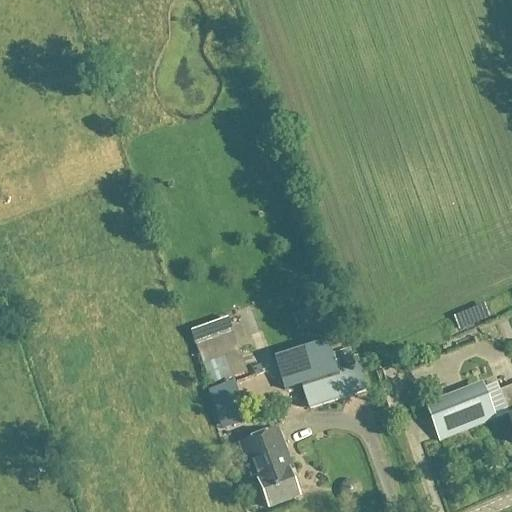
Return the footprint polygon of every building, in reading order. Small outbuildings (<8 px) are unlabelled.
[(305,311),(291,316),(297,332),(311,327),(305,311)] [(202,342),(209,357),(221,351),(214,337),(202,342)] [(278,371),(285,391),(325,379),(315,348),(289,356),(292,366),(278,371)] [(348,350),(331,356),(337,373),(354,368),(348,350)] [(232,351),(217,355),(223,377),(238,373),(232,351)] [(483,361),(489,380),(511,373),(504,354),(483,361)] [(303,392),(309,413),(367,394),(359,374),(303,392)] [(511,388),(499,394),(508,420),(511,431),(511,388)] [(230,392),(211,395),(215,427),(234,425),(230,392)] [(494,421),(482,392),(427,414),(439,443),(494,421)] [(260,484),(270,510),(300,498),(290,472),(294,470),(279,431),(241,446),(256,485),(260,484)] [(330,459),(343,461),(345,448),(332,446),(330,459)] [(349,501),(351,483),(336,481),(334,500),(349,501)]
